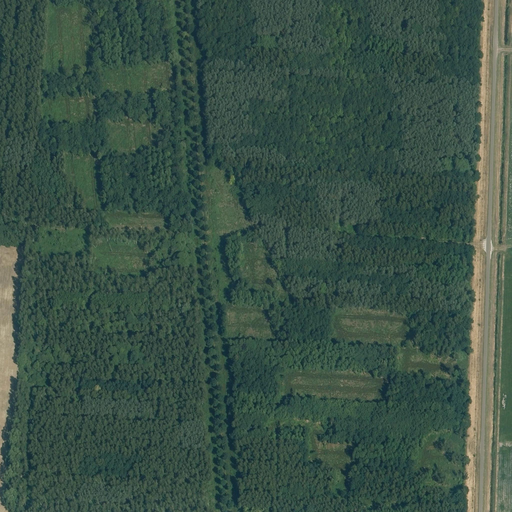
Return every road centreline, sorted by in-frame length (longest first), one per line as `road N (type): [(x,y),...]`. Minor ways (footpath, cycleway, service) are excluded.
road 1 (unclassified): [(496,0),(480,511)]
road 2 (track): [(488,245),(347,235)]
